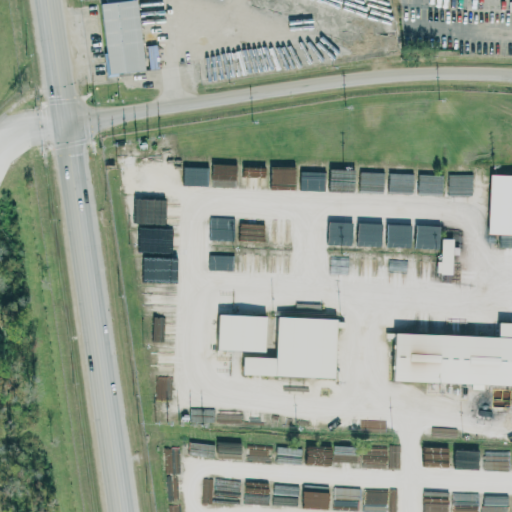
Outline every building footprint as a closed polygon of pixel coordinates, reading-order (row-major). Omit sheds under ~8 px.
[(109,70),(101,4),(137,0),(145,66),(109,70)] [(491,175),(511,175),(511,233),(489,233),(491,175)] [(270,189),(290,189),(290,182),(278,181),(278,185),(270,185),(270,189)] [(435,274),(450,274),(451,238),(439,238),(439,261),(435,261),(435,274)] [(214,350),(263,351),(264,315),(215,314),(214,350)] [(240,356),(240,375),(332,378),(334,318),(274,316),(273,357),(240,356)] [(389,381),(470,383),(470,389),(482,390),(482,385),(511,385),(511,322),(496,322),(495,336),(391,332),(389,381)]
